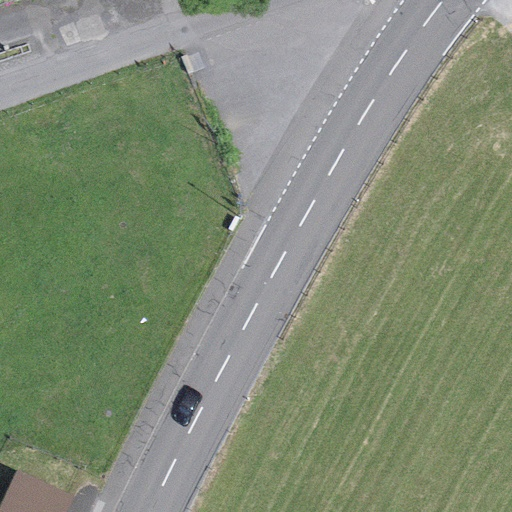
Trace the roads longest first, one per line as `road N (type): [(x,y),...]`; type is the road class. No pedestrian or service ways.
road 1 (primary): [(439,1),(288,244),(151,511)]
road 2 (residential): [(0,94),(281,0)]
